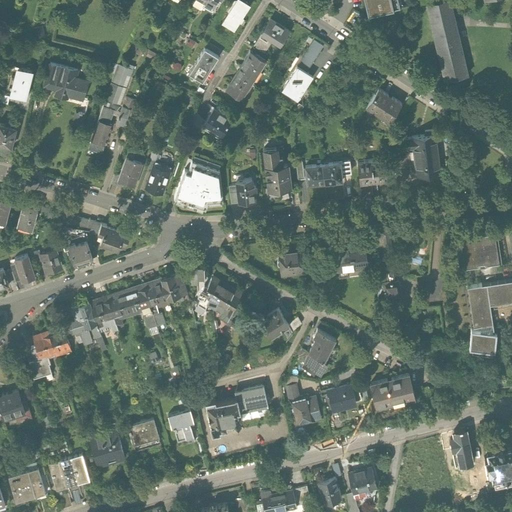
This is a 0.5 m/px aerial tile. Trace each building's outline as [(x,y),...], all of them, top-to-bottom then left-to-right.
[(196,0),(193,5),(201,10),(203,7),(210,12),(217,1),(217,0),(196,0)] [(239,0),(231,0),(217,23),(233,32),(249,5),(239,0)] [(366,0),(370,14),(374,13),(377,12),(400,7),(398,0),(366,0)] [(439,0),(438,0),(426,3),(444,81),(467,75),(459,40),(458,34),(457,29),(456,26),(455,22),(455,23),(449,0),(439,0)] [(289,30),(270,19),(255,41),(253,46),(264,53),(267,47),(265,45),(270,38),(273,41),(279,45),(289,30)] [(42,26),(34,28),(36,37),(44,36),(42,26)] [(196,42),(189,38),(186,44),(193,48),(196,42)] [(323,45),(314,39),(297,67),(306,72),(323,45)] [(188,73),(202,82),(218,57),(204,48),(188,73)] [(158,55),(149,51),(146,56),(155,61),(158,55)] [(244,61),(236,73),(251,82),(265,61),(250,51),(244,60),(244,61)] [(77,70),(50,62),(44,86),(57,90),(55,96),(67,99),(68,96),(83,100),(88,81),(75,78),(77,70)] [(181,64),(178,63),(175,64),(173,66),(174,69),(177,71),(180,70),(181,67),(181,64)] [(98,119),(88,148),(101,153),(112,124),(109,123),(112,114),(119,116),(116,123),(127,127),(137,101),(125,97),(120,112),(114,109),(126,75),(130,76),(132,69),(117,64),(117,65),(114,74),(103,106),(104,106),(99,120),(98,119)] [(12,86),(10,94),(24,98),(31,71),(17,67),(15,76),(11,75),(9,85),(12,86)] [(306,72),(297,67),(281,91),(297,101),(312,76),(310,75),(306,72)] [(240,99),(251,82),(236,73),(226,90),(240,99)] [(401,103),(378,88),(365,107),(389,122),(401,103)] [(6,95),(0,93),(0,102),(7,104),(9,97),(6,96),(6,95)] [(193,96),(188,94),(185,102),(191,104),(193,96)] [(230,119),(214,109),(205,122),(205,123),(221,134),(230,119)] [(80,113),(78,112),(75,124),(82,126),(86,114),(82,113),(80,112),(80,113)] [(6,124),(0,122),(0,153),(8,156),(11,147),(13,138),(16,139),(17,133),(19,124),(6,121),(6,124)] [(127,127),(124,126),(119,141),(121,142),(123,143),(128,128),(127,127)] [(411,137),(396,138),(398,149),(412,147),(414,157),(416,175),(428,174),(441,172),(436,132),(433,133),(431,129),(424,130),(424,134),(411,135),(411,137)] [(154,143),(149,158),(155,161),(161,145),(154,143)] [(283,146),(264,148),(269,188),(290,185),(288,174),(287,162),(285,162),(284,154),(283,146)] [(141,162),(126,157),(120,174),(118,179),(125,182),(133,184),(135,178),(138,179),(142,167),(139,166),(141,162)] [(385,157),(357,161),(359,182),(387,179),(385,157)] [(188,168),(184,167),(174,197),(205,208),(208,201),(223,199),(219,168),(191,158),(188,168)] [(339,160),(340,173),(350,171),(349,159),(339,160)] [(302,165),(302,160),(296,161),(298,178),(306,177),(305,165),(302,165)] [(339,160),(322,163),(324,180),(332,179),(332,182),(341,181),(340,173),(339,160)] [(155,161),(146,187),(161,192),(171,166),(155,161)] [(322,163),(305,165),(307,185),(316,184),(316,181),(324,180),(322,163)] [(120,174),(114,172),(111,183),(123,187),(125,182),(118,179),(120,174)] [(242,173),(235,174),(237,184),(239,201),(254,199),(253,189),(255,189),(255,184),(252,184),(251,176),(243,177),(242,173)] [(239,201),(237,184),(229,185),(231,202),(239,201)] [(11,199),(0,196),(0,221),(5,222),(11,199)] [(37,205),(23,202),(17,225),(31,229),(34,217),(37,205)] [(43,207),(37,205),(34,217),(40,218),(43,207)] [(89,220),(43,207),(40,218),(86,230),(97,233),(101,223),(89,219),(89,220)] [(125,246),(130,233),(101,223),(97,233),(102,234),(99,242),(118,248),(120,244),(125,246)] [(387,223),(374,225),(376,242),(381,283),(377,292),(377,295),(389,294),(389,301),(391,302),(394,302),(395,300),(394,293),(399,292),(398,278),(394,278),(387,223)] [(370,243),(376,242),(374,225),(365,226),(366,237),(367,237),(367,240),(369,240),(370,243)] [(469,334),(468,341),(494,344),(496,326),(493,325),(492,316),(490,302),(511,298),(511,276),(511,275),(492,278),(491,271),(490,261),(496,260),(500,260),(495,231),(460,237),(464,265),(478,263),(480,273),(480,274),(481,280),(465,282),(471,320),(480,318),(479,324),(470,323),(469,334)] [(68,244),(76,265),(94,260),(87,240),(75,244),(74,241),(68,244)] [(365,244),(356,245),(356,243),(351,244),(335,246),(334,246),(336,265),(337,265),(346,264),(359,262),(359,261),(367,260),(365,244)] [(57,246),(38,252),(45,273),(63,267),(57,246)] [(281,249),(280,250),(280,251),(279,252),(279,253),(280,256),(279,257),(278,257),(277,258),(277,259),(277,260),(277,261),(277,262),(278,263),(279,263),(280,264),(281,264),(281,267),(282,268),(282,269),(283,270),(284,270),(285,270),(286,270),(301,269),(302,268),(303,267),(303,266),(303,265),(301,249),(301,248),(300,247),(299,247),(297,247),(282,248),(281,249)] [(28,252),(14,257),(15,260),(20,277),(21,280),(36,275),(28,252)] [(20,277),(15,260),(10,262),(11,267),(15,279),(20,277)] [(346,264),(337,265),(339,273),(347,272),(346,264)] [(3,265),(0,266),(0,287),(9,285),(3,265)] [(15,279),(11,267),(6,269),(10,280),(15,279)] [(204,268),(189,269),(189,284),(197,283),(197,280),(204,279),(204,268)] [(175,272),(161,276),(168,296),(187,289),(183,279),(178,281),(175,272)] [(161,279),(144,284),(150,302),(168,296),(161,276),(161,279)] [(225,284),(211,276),(206,284),(204,282),(197,294),(200,296),(198,301),(205,304),(209,296),(216,300),(225,284)] [(126,290),(132,308),(150,302),(144,284),(126,290)] [(225,284),(216,300),(223,303),(218,312),(225,316),(229,309),(232,310),(238,300),(235,299),(239,291),(225,284)] [(126,290),(106,292),(114,314),(117,324),(123,322),(120,314),(119,312),(132,308),(126,290)] [(89,299),(98,326),(111,322),(113,327),(118,326),(117,324),(114,314),(106,292),(90,298),(89,299)] [(98,326),(89,299),(71,305),(76,318),(71,320),(74,329),(79,327),(83,338),(84,338),(84,337),(96,332),(96,333),(97,332),(99,331),(98,326)] [(278,305),(267,312),(268,314),(261,319),(270,334),(288,323),(288,322),(287,320),(278,305)] [(158,307),(152,309),(156,321),(165,318),(161,308),(159,309),(158,307)] [(152,309),(144,312),(148,324),(156,321),(152,309)] [(297,314),(287,320),(288,322),(288,323),(291,329),(301,321),(297,314)] [(62,323),(63,326),(66,331),(67,335),(75,333),(74,329),(71,320),(62,323)] [(63,326),(49,330),(55,348),(70,343),(67,335),(66,331),(63,326)] [(335,336),(317,326),(313,334),(315,336),(308,349),(309,349),(322,357),(329,343),(331,344),(335,336)] [(78,340),(83,338),(79,327),(74,329),(75,333),(77,340),(78,340)] [(49,330),(32,332),(35,342),(31,343),(32,345),(30,346),(33,355),(34,354),(35,357),(29,359),(29,360),(30,360),(32,364),(30,365),(33,375),(51,369),(49,360),(50,360),(47,351),(55,348),(49,330)] [(97,332),(101,346),(106,345),(101,331),(99,331),(97,332)] [(322,357),(309,349),(303,359),(318,367),(323,358),(322,357)] [(177,361),(173,362),(171,363),(174,373),(180,371),(177,361)] [(408,371),(370,380),(376,403),(413,394),(408,371)] [(286,380),(290,397),(299,394),(294,378),(286,380)] [(334,383),(326,384),(327,389),(328,389),(332,405),(342,402),(341,400),(355,397),(351,380),(351,379),(334,383)] [(351,380),(355,397),(360,395),(357,379),(351,380)] [(234,386),(236,393),(240,411),(241,414),(269,407),(262,380),(234,386)] [(427,383),(422,385),(424,396),(430,395),(427,383)] [(0,391),(0,404),(2,411),(3,414),(16,410),(18,416),(20,415),(22,416),(24,415),(25,414),(31,412),(25,395),(21,396),(18,386),(0,391)] [(299,394),(290,397),(294,413),(309,409),(310,414),(320,411),(315,390),(310,391),(299,394)] [(214,395),(205,397),(212,425),(217,424),(217,426),(237,421),(235,415),(237,412),(240,411),(236,393),(215,398),(214,395)] [(189,404),(168,411),(172,423),(173,422),(177,436),(187,433),(186,432),(192,430),(189,417),(193,416),(189,404)] [(153,414),(128,422),(134,443),(160,435),(153,414)] [(465,426),(451,430),(452,434),(449,435),(450,442),(451,454),(453,463),(460,461),(473,459),(465,426)] [(116,427),(89,435),(97,462),(124,454),(116,427)] [(511,441),(485,447),(487,453),(484,454),(486,468),(490,467),(491,474),(492,474),(494,482),(511,478),(511,441)] [(81,450),(70,454),(77,478),(89,474),(81,450)] [(77,478),(70,454),(60,457),(68,481),(77,478)] [(60,455),(49,459),(56,484),(68,481),(60,457),(60,455)] [(339,460),(332,462),(335,472),(341,470),(339,460)] [(374,460),(349,466),(353,484),(354,490),(380,484),(374,460)] [(35,491),(44,488),(38,464),(28,467),(35,491)] [(452,493),(464,491),(459,465),(447,468),(452,493)] [(26,494),(35,491),(28,467),(18,470),(26,494)] [(18,470),(8,473),(16,497),(26,494),(18,470)] [(335,472),(317,478),(324,500),(342,494),(335,472)] [(307,480),(293,484),(298,502),(312,498),(307,480)] [(270,486),(261,489),(263,499),(267,511),(288,506),(298,503),(298,502),(293,484),(271,489),(270,486)] [(354,490),(353,484),(346,486),(348,494),(349,511),(360,510),(357,499),(354,490)] [(247,507),(255,505),(253,491),(244,493),(244,496),(247,507)] [(240,511),(248,510),(247,507),(244,496),(235,497),(238,511),(240,511)] [(267,511),(263,499),(256,500),(259,511),(275,511),(289,508),(288,506),(267,511)] [(210,505),(201,507),(201,511),(229,511),(229,509),(230,509),(228,503),(227,503),(227,501),(209,505),(210,505)]
